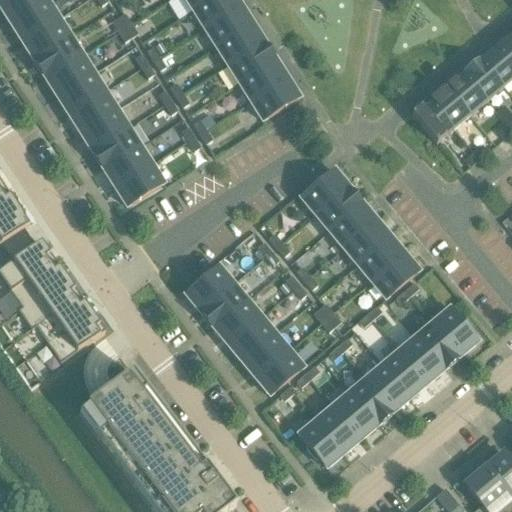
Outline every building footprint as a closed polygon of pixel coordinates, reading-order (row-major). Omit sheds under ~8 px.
[(0,0),(0,8),(12,0),(0,0)] [(46,5),(43,0),(12,0),(0,8),(0,11),(10,28),(46,5)] [(104,0),(94,0),(101,10),(108,6),(104,0)] [(214,0),(182,0),(192,15),(214,0)] [(240,10),(233,0),(214,0),(192,15),(203,33),(240,10)] [(58,23),(46,5),(10,28),(21,46),(58,23)] [(251,28),(240,10),(203,33),(215,51),(251,28)] [(125,18),(118,22),(124,32),(131,28),(125,18)] [(118,22),(111,26),(117,36),(124,32),(118,22)] [(69,41),(58,23),(21,46),(33,64),(69,41)] [(131,28),(124,32),(131,42),(138,38),(131,28)] [(263,46),(251,28),(215,51),(227,69),(263,46)] [(124,32),(117,36),(124,47),(131,42),(124,32)] [(511,35),(511,34),(494,49),(511,69),(511,35)] [(81,59),(69,41),(33,64),(45,82),(81,59)] [(161,46),(155,49),(160,58),(166,54),(161,46)] [(274,64),(263,46),(227,69),(238,87),(274,64)] [(511,83),(511,69),(494,49),(478,62),(503,91),(511,83)] [(153,51),(146,55),(152,65),(159,61),(153,51)] [(141,58),(134,63),(141,73),(147,68),(141,58)] [(93,78),(81,59),(45,82),(56,101),(93,78)] [(159,61),(152,65),(159,75),(166,71),(159,61)] [(503,91),(478,62),(462,76),(486,105),(503,91)] [(286,83),(274,64),(238,87),(250,106),(286,83)] [(147,68),(141,73),(147,83),(154,78),(147,68)] [(486,105),(462,76),(445,90),(469,119),(486,105)] [(104,96),(93,78),(56,101),(68,119),(104,96)] [(298,102),(286,83),(250,106),(262,125),(298,102)] [(176,87),(169,91),(176,102),(182,97),(176,87)] [(469,119),(445,90),(428,104),(453,133),(469,119)] [(164,95),(157,99),(164,109),(171,105),(164,95)] [(116,114),(104,96),(68,119),(79,137),(116,114)] [(182,97),(176,102),(182,112),(189,107),(182,97)] [(428,104),(411,118),(435,148),(453,133),(428,104)] [(171,105),(164,109),(170,119),(177,115),(171,105)] [(127,132),(116,114),(79,137),(91,155),(127,132)] [(199,124),(192,128),(199,138),(205,134),(199,124)] [(511,136),(505,128),(496,136),(502,143),(511,136)] [(187,131),(180,135),(187,146),(194,141),(187,131)] [(139,151),(127,132),(91,155),(102,174),(139,151)] [(205,134),(199,138),(205,148),(212,144),(205,134)] [(194,141),(187,146),(193,156),(200,151),(194,141)] [(488,156),(481,148),(472,156),(479,164),(488,156)] [(150,169),(139,151),(102,174),(114,192),(150,169)] [(479,164),(472,156),(463,164),(469,171),(479,164)] [(163,188),(150,169),(114,192),(126,211),(163,188)] [(348,192),(333,174),(300,202),(315,219),(348,192)] [(0,330),(11,346),(24,364),(38,384),(77,356),(103,338),(104,337),(91,319),(90,317),(77,300),(66,284),(65,282),(52,264),(42,249),(40,247),(35,251),(24,234),(29,231),(17,213),(15,210),(3,192),(0,187),(0,330)] [(361,208),(348,192),(315,219),(328,236),(361,208)] [(375,225),(361,208),(328,236),(342,253),(375,225)] [(389,242),(375,225),(342,253),(356,269),(389,242)] [(274,238),(268,243),(276,252),(282,247),(274,238)] [(403,258),(389,242),(356,269),(370,286),(403,258)] [(263,247),(257,252),(265,261),(271,256),(263,247)] [(282,247),(276,252),(283,261),(289,256),(282,247)] [(271,256),(265,261),(273,270),(279,265),(271,256)] [(418,276),(403,258),(370,286),(385,303),(418,276)] [(232,288),(218,271),(185,299),(199,316),(232,288)] [(302,271),(296,276),(303,285),(309,280),(302,271)] [(291,280),(285,285),(293,294),(299,289),(291,280)] [(309,280),(303,285),(311,295),(317,289),(309,280)] [(284,286),(278,291),(284,298),(290,293),(284,286)] [(413,287),(404,295),(409,301),(418,293),(413,287)] [(246,305),(232,288),(199,316),(213,333),(246,305)] [(299,289),(293,294),(300,303),(306,298),(299,289)] [(404,295),(395,302),(400,309),(409,301),(404,295)] [(260,322),(246,305),(213,333),(227,349),(260,322)] [(325,308),(319,313),(327,322),(333,317),(325,308)] [(376,310),(367,318),(372,324),(381,316),(376,310)] [(319,313),(313,318),(320,327),(327,322),(319,313)] [(459,325),(449,313),(431,327),(459,360),(476,346),(467,335),(469,333),(460,323),(459,325)] [(333,317),(327,322),(334,331),(341,326),(333,317)] [(367,318),(358,326),(363,332),(372,324),(367,318)] [(274,338),(260,322),(227,349),(241,366),(274,338)] [(327,322),(320,327),(328,336),(334,331),(327,322)] [(431,327),(415,341),(442,374),(459,360),(431,327)] [(288,355),(274,338),(241,366),(255,382),(288,355)] [(415,341),(398,355),(426,388),(442,374),(415,341)] [(347,342),(338,350),(343,356),(352,349),(347,342)] [(338,350),(329,358),(334,364),(343,356),(338,350)] [(302,372),(288,355),(255,382),(269,400),(302,372)] [(398,355),(382,369),(409,402),(426,388),(398,355)] [(382,369),(365,383),(393,416),(409,402),(382,369)] [(314,370),(305,378),(310,384),(319,376),(314,370)] [(96,403),(95,404),(78,417),(150,511),(234,511),(218,490),(222,486),(210,470),(211,470),(209,467),(204,471),(132,376),(114,390),(113,390),(104,398),(96,403)] [(305,378),(295,385),(300,391),(310,384),(305,378)] [(365,383),(348,397),(376,430),(393,416),(365,383)] [(288,392),(279,399),(284,406),(293,398),(288,392)] [(348,397),(332,411),(360,444),(376,430),(348,397)] [(332,411),(315,424),(343,457),(360,444),(332,411)] [(343,457),(315,424),(298,439),(308,451),(306,452),(315,462),(316,461),(326,472),(343,457)] [(511,467),(503,458),(484,474),(511,506),(511,467)] [(511,511),(511,506),(484,474),(465,489),(482,509),(477,511),(511,511)] [(459,511),(460,511),(444,493),(435,501),(444,511),(459,511)]
